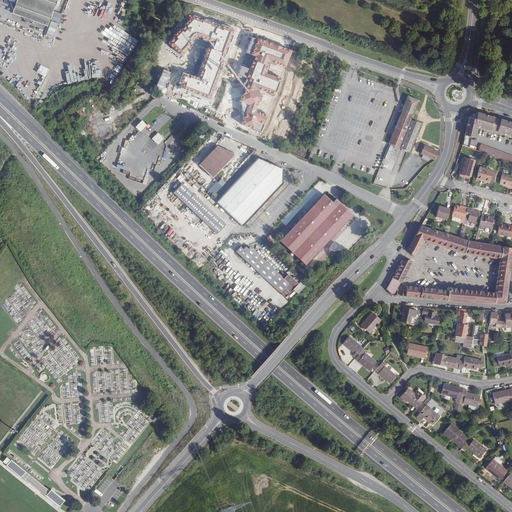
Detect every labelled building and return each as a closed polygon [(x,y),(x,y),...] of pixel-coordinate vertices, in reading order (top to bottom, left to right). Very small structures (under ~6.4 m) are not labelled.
[(48,27),(57,0),(17,0),(12,14),(48,27)] [(159,19),(160,17),(152,14),(151,16),(150,20),(158,23),(159,20),(159,19)] [(197,77),(183,72),(179,83),(183,84),(181,88),(212,99),(237,30),(194,16),(169,43),(183,56),(196,42),(195,40),(197,38),(209,43),(197,77)] [(127,39),(129,34),(118,29),(113,39),(121,43),(124,37),(127,39)] [(293,50),(258,37),(251,55),(255,56),(245,82),(248,84),(242,101),(251,104),(243,124),(256,128),(258,121),(264,124),(267,116),(256,112),(260,101),(261,101),(264,94),(260,92),(261,90),(275,95),(281,79),(267,74),(271,63),(286,68),(293,50)] [(132,38),(129,42),(136,46),(139,42),(132,38)] [(18,65),(24,52),(13,47),(7,61),(4,69),(9,71),(12,64),(19,67),(18,70),(22,72),(24,67),(18,65)] [(409,151),(420,123),(410,119),(418,100),(408,96),(389,144),(409,151)] [(497,131),(511,135),(511,122),(478,112),(469,118),(462,145),(469,147),(472,137),(474,138),(476,127),(497,132),(497,131)] [(145,123),(142,120),(135,126),(137,128),(138,130),(145,123)] [(152,138),(157,144),(163,138),(158,133),(152,138)] [(439,151),(421,144),(417,152),(421,154),(422,154),(428,157),(429,157),(433,159),(435,160),(439,151)] [(478,151),(482,152),(498,158),(502,160),(503,161),(506,161),(511,163),(511,156),(481,144),(478,151)] [(389,159),(391,153),(394,154),(396,147),(390,145),(385,158),(389,159)] [(234,156),(234,153),(217,146),(199,165),(213,178),(234,156)] [(217,199),(243,223),(266,198),(269,200),(275,194),(272,192),(283,180),(281,166),(258,155),(217,199)] [(465,175),(470,177),(475,160),(464,157),(461,168),(462,168),(460,174),(465,175)] [(480,167),(477,178),(484,180),(483,180),(489,182),(493,170),(487,169),(480,167)] [(502,174),(499,184),(506,186),(505,186),(511,188),(511,176),(510,176),(502,174)] [(174,192),(218,233),(226,224),(182,183),(174,192)] [(212,186),(209,190),(215,194),(218,190),(212,186)] [(290,250),(295,255),(306,265),(353,215),(335,198),(332,202),(324,194),(307,212),(299,221),(280,241),(290,250)] [(452,216),(464,219),(465,216),(467,207),(463,206),(462,207),(455,205),(452,216)] [(439,206),(436,216),(447,219),(450,209),(439,206)] [(465,216),(468,217),(467,220),(476,223),(479,212),(470,209),(471,208),(467,207),(465,216)] [(491,228),(494,217),(486,215),(485,216),(483,226),(491,228)] [(500,223),(498,234),(509,236),(511,236),(511,226),(500,223)] [(511,258),(511,247),(491,244),(474,241),(468,240),(459,237),(443,232),(421,225),(407,250),(406,252),(415,256),(420,246),(423,240),(464,253),(500,259),(496,292),(449,288),(448,288),(447,290),(448,291),(426,288),(407,286),(406,291),(403,290),(403,296),(423,298),(447,300),(506,304),(509,280),(510,273),(510,269),(511,258)] [(328,243),(317,254),(320,257),(331,246),(328,243)] [(236,251),(286,297),(299,283),(288,274),(284,278),(250,247),(248,249),(245,246),(243,249),(240,247),(236,251)] [(402,259),(386,289),(392,295),(393,295),(401,282),(402,282),(413,261),(402,259)] [(410,324),(411,316),(415,317),(417,310),(404,308),(401,322),(410,324)] [(424,322),(438,325),(440,318),(434,316),(435,313),(428,311),(429,308),(423,308),(422,314),(426,315),(424,322)] [(458,309),(457,316),(460,316),(455,342),(464,343),(472,345),(473,338),(466,336),(468,325),(465,325),(467,310),(458,309)] [(370,333),(381,320),(372,313),(361,326),(370,333)] [(496,319),(497,313),(491,313),(489,324),(495,325),(495,327),(501,328),(501,321),(500,321),(500,319),(496,319)] [(511,325),(511,324),(511,314),(505,314),(505,319),(500,319),(500,321),(501,321),(501,328),(505,328),(505,325),(511,325)] [(488,335),(481,334),(479,346),(486,347),(488,335)] [(353,356),(355,359),(362,351),(364,349),(349,337),(343,344),(355,354),(353,356)] [(407,354),(425,358),(427,348),(409,344),(407,354)] [(362,351),(355,359),(369,371),(376,363),(362,351)] [(506,365),(511,363),(511,351),(510,352),(510,354),(497,357),(497,358),(493,359),(495,367),(499,366),(499,367),(506,365)] [(458,369),(461,356),(457,355),(456,359),(434,354),(432,363),(454,368),(458,369)] [(481,368),(483,361),(461,356),(458,369),(461,370),(462,367),(476,370),(476,367),(481,368)] [(390,383),(396,376),(385,366),(384,367),(381,364),(375,371),(390,383)] [(457,396),(460,397),(463,389),(444,384),(441,394),(456,398),(457,396)] [(424,398),(418,393),(416,396),(408,389),(401,397),(406,402),(407,400),(416,407),(424,398)] [(466,390),(463,389),(460,397),(464,398),(463,403),(477,407),(478,403),(480,404),(481,400),(479,399),(479,396),(466,392),(466,390)] [(509,399),(511,398),(511,395),(511,390),(493,394),(495,405),(509,401),(509,399)] [(440,416),(426,405),(416,417),(420,420),(423,417),(433,424),(440,416)] [(462,448),(469,439),(451,424),(443,433),(462,448)] [(472,441),(469,439),(462,448),(465,450),(467,448),(479,458),(486,450),(473,440),(472,441)] [(59,507),(65,500),(52,490),(51,489),(50,490),(50,491),(41,484),(25,471),(18,466),(11,460),(10,461),(6,465),(6,466),(21,478),(22,477),(59,507)] [(500,480),(507,472),(493,460),(486,468),(500,480)] [(511,475),(510,474),(503,482),(511,489),(511,475)]
